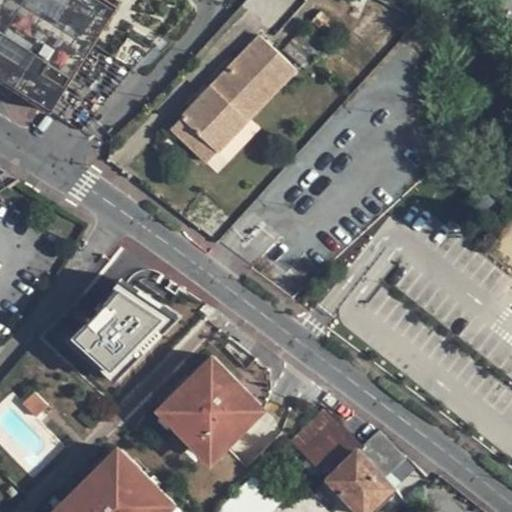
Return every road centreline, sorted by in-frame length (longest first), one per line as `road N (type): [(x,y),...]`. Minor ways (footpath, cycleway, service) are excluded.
road 1 (residential): [(511,502),(97,191),(0,134)]
road 2 (unknown): [(299,342),(109,511)]
